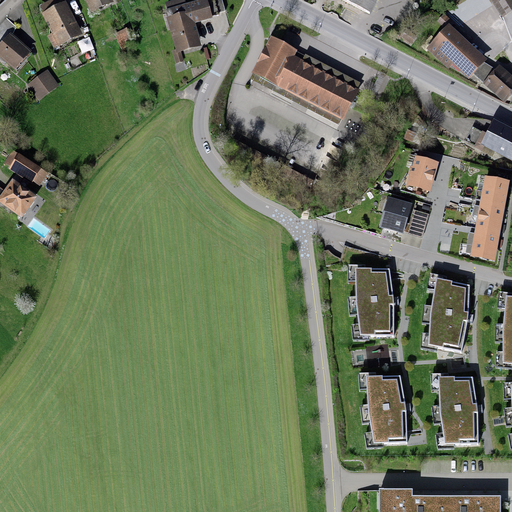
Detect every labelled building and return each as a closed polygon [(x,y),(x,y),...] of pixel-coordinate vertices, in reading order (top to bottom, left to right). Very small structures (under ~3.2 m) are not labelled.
[(89,0),(94,10),(110,3),(108,0),(89,0)] [(222,0),(199,0),(165,9),(176,50),(200,43),(194,20),(226,12),(222,0)] [(342,0),(368,14),(375,0),(342,0)] [(511,0),(493,0),(502,14),(511,8),(511,0)] [(78,35),(62,3),(41,13),(50,31),(46,34),(53,48),(78,35)] [(487,62),(449,26),(427,50),(449,71),(453,67),(469,82),(487,62)] [(122,48),(132,44),(125,28),(115,32),(122,48)] [(0,46),(0,55),(14,68),(29,52),(10,35),(0,46)] [(343,118),(357,90),(293,58),(295,53),(273,42),(257,74),(343,118)] [(181,52),(172,55),(175,66),(184,63),(181,52)] [(511,78),(500,67),(483,86),(505,106),(511,97),(511,78)] [(48,70),(28,84),(39,99),(58,85),(48,70)] [(511,158),(511,131),(497,123),(485,145),(511,158)] [(7,150),(2,160),(35,177),(40,168),(7,150)] [(415,160),(407,189),(430,195),(438,166),(415,160)] [(0,196),(16,209),(29,192),(7,175),(0,185),(0,196)] [(485,180),(480,205),(504,209),(508,185),(485,180)] [(382,229),(406,235),(413,206),(390,200),(382,229)] [(480,205),(476,230),(475,232),(499,236),(504,209),(480,205)] [(499,236),(475,232),(471,258),(494,263),(499,236)] [(361,338),(393,337),(394,306),(390,271),(356,270),(355,307),(361,338)] [(468,322),(470,287),(436,280),(429,316),(428,347),(461,353),(468,322)] [(511,300),(506,300),(503,335),(503,366),(511,366),(511,300)] [(372,444),(408,443),(407,412),(401,378),(367,379),(368,414),(372,444)] [(478,412),(473,378),(440,379),(440,414),(446,446),(479,444),(478,412)] [(500,511),(501,497),(413,497),(413,491),(384,491),(384,500),(382,500),(382,511),(500,511)]
